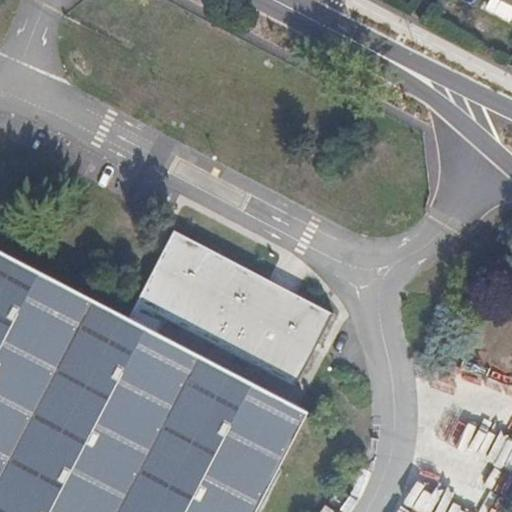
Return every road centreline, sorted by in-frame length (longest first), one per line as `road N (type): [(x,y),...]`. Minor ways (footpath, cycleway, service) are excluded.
road 1 (tertiary): [(267,0),(443,107),(511,168)]
road 2 (tertiary): [(511,111),(271,0)]
